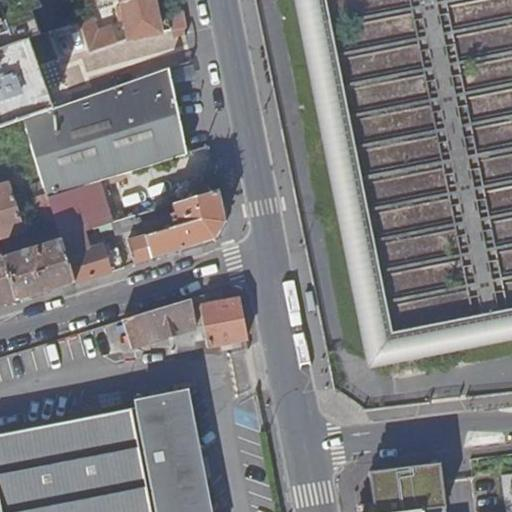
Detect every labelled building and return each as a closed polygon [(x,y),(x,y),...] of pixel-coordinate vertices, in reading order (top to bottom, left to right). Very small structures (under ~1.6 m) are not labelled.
[(0,0),(0,50),(41,35),(35,18),(45,14),(39,0),(0,0)] [(130,38),(162,32),(171,30),(168,14),(157,16),(153,0),(120,0),(123,7),(118,8),(120,21),(126,20),(130,38)] [(511,335),(511,0),(301,0),(375,360),(511,335)] [(90,18),(80,22),(90,53),(104,49),(93,17),(90,18)] [(0,50),(0,128),(13,125),(26,120),(73,103),(49,33),(41,35),(0,50)] [(187,156),(169,69),(73,103),(26,120),(28,132),(47,193),(49,197),(102,182),(187,156)] [(28,132),(26,120),(13,125),(15,136),(28,132)] [(9,182),(0,185),(0,238),(24,231),(9,182)] [(113,223),(102,182),(49,197),(56,220),(62,239),(78,234),(111,223),(113,223)] [(226,222),(219,190),(173,205),(176,213),(170,215),(173,227),(130,241),(136,263),(216,240),(226,222)] [(49,197),(47,193),(35,198),(42,224),(56,220),(49,197)] [(129,218),(113,223),(111,223),(114,234),(132,228),(129,218)] [(74,283),(124,267),(118,248),(105,251),(103,246),(82,252),(78,234),(62,239),(74,283)] [(17,300),(74,283),(62,239),(4,256),(17,300)] [(0,305),(17,300),(4,256),(0,243),(0,305)] [(249,337),(243,297),(202,308),(211,345),(224,343),(249,337)] [(198,327),(192,299),(125,320),(134,347),(198,327)] [(205,511),(184,400),(0,434),(0,500),(2,511),(205,511)] [(411,467),(365,472),(369,503),(370,511),(417,511),(417,509),(441,506),(436,464),(432,464),(411,467)] [(511,511),(511,474),(498,476),(502,511),(511,511)] [(370,511),(369,503),(354,505),(355,511),(370,511)]
